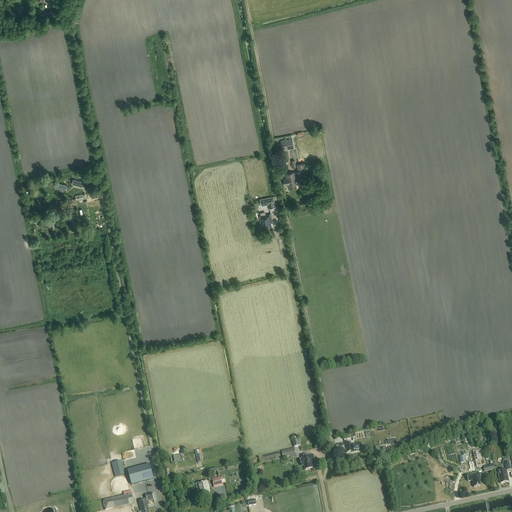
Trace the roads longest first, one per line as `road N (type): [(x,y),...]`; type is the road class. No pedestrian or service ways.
road 1 (track): [(242,0),(333,453)]
road 2 (unclassified): [(158,511),(154,447),(96,165)]
road 3 (track): [(63,0),(96,165)]
